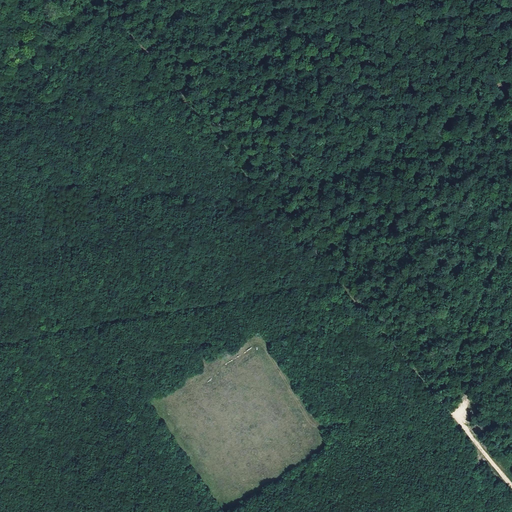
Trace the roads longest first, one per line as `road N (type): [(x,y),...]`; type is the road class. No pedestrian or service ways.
road 1 (track): [(511,485),(337,279)]
road 2 (track): [(337,279),(194,111)]
road 3 (track): [(0,81),(114,16)]
